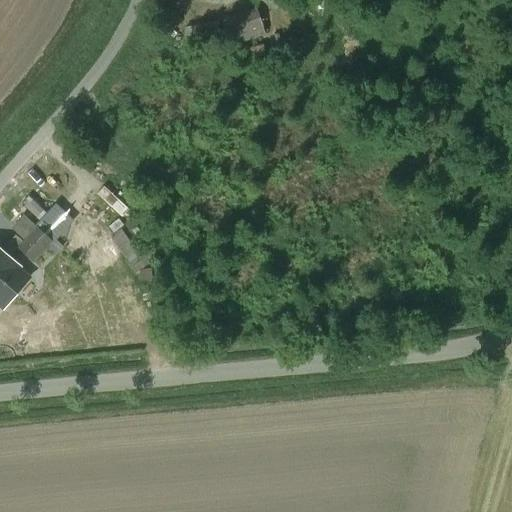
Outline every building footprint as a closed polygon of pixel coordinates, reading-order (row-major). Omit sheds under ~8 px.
[(186,50),(259,38),(255,14),(182,26),(186,50)] [(61,186),(78,167),(52,144),(35,163),(61,186)] [(128,213),(104,188),(78,213),(103,238),(128,213)] [(57,234),(31,209),(13,226),(39,252),(57,234)] [(45,294),(0,257),(0,293),(28,315),(45,294)]
